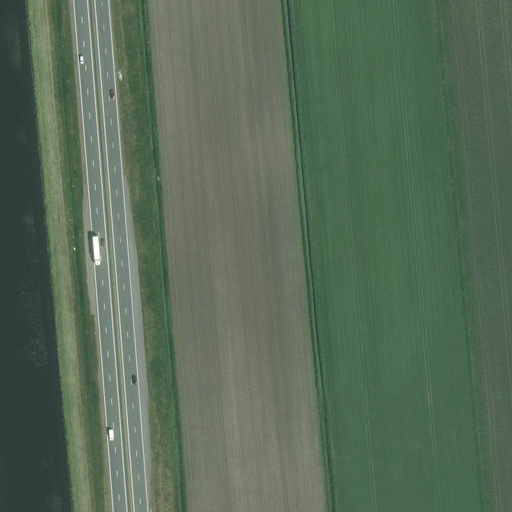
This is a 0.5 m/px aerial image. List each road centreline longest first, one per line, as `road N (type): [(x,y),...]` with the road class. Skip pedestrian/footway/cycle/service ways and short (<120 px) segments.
road 1 (trunk): [(79,0),(120,511)]
road 2 (trunk): [(140,511),(100,0)]
